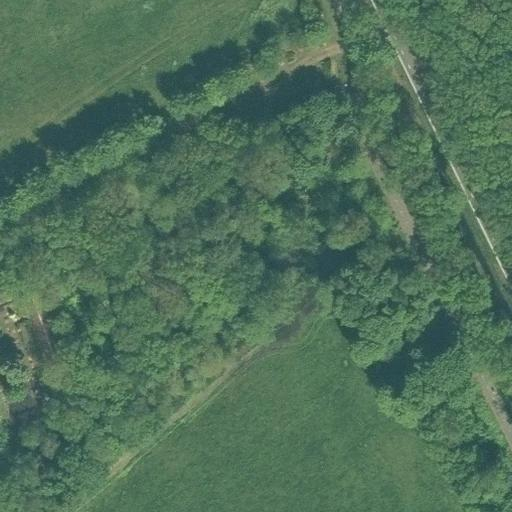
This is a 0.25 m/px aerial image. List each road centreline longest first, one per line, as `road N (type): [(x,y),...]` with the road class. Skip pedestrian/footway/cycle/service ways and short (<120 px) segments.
road 1 (track): [(19,250),(8,222),(81,173),(233,107),(346,37),(398,26)]
road 2 (secondary): [(511,259),(385,0)]
